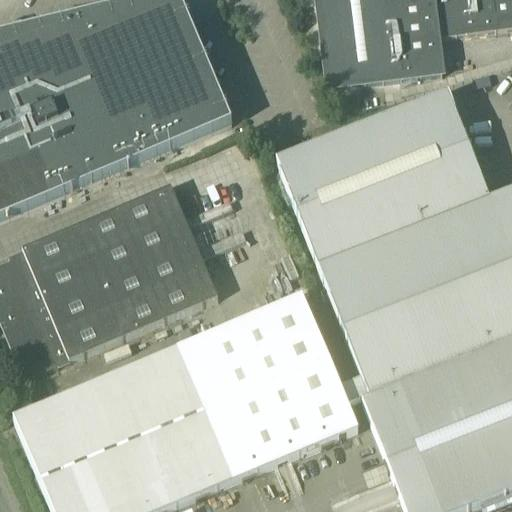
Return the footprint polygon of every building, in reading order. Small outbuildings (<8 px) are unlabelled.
[(91,17),(90,17),(89,18),(89,19),(89,21),(89,22),(0,43),(0,228),(231,131),(176,0),(98,19),(97,15),(101,14),(101,12),(90,15),(91,16),(92,16),(91,17)] [(511,0),(316,0),(329,95),(441,81),(437,45),(511,35),(511,0)] [(488,80),(472,85),(475,95),(490,91),(488,80)] [(276,169),(318,276),(489,209),(489,208),(447,101),(276,169)] [(0,327),(25,386),(24,386),(25,387),(217,306),(170,194),(22,257),(25,265),(11,271),(10,268),(0,272),(0,327)] [(489,209),(318,276),(361,386),(339,394),(301,305),(13,427),(48,511),(180,511),(357,438),(346,411),(368,402),(371,409),(363,412),(402,511),(476,511),(511,498),(511,199),(489,208),(489,209)]
